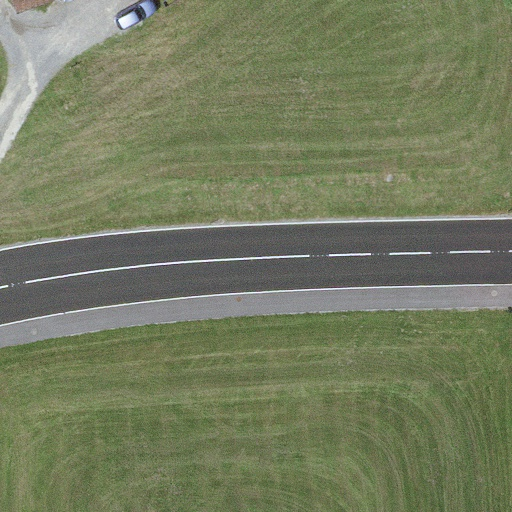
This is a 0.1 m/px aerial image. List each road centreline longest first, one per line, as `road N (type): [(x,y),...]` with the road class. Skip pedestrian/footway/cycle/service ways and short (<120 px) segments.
road 1 (tertiary): [(0,292),(108,272),(511,253)]
road 2 (track): [(124,0),(48,52),(0,139)]
